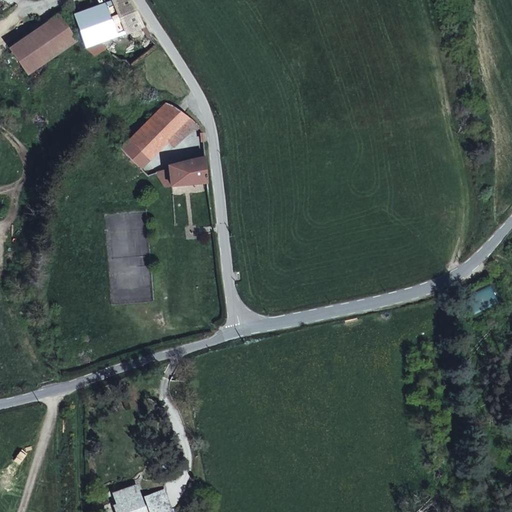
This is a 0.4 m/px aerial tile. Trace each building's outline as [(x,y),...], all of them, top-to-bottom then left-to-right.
[(103,47),(130,35),(127,28),(142,22),(131,0),(127,0),(79,18),(85,36),(90,53),(100,61),(111,56),(103,47)] [(16,51),(33,75),(81,46),(79,37),(85,36),(79,18),(76,12),(16,51)] [(127,28),(130,35),(145,28),(142,22),(127,28)] [(168,114),(131,146),(126,151),(143,168),(174,144),(200,123),(186,112),(174,109),(168,114)] [(179,148),(206,129),(200,123),(174,144),(179,148)] [(165,192),(214,185),(210,147),(200,147),(201,162),(163,168),(163,171),(160,172),(165,192)] [(108,509),(109,511),(115,511),(158,502),(155,487),(145,491),(146,495),(133,499),(128,482),(109,489),(114,507),(108,509)] [(161,511),(158,502),(115,511),(161,511)]
